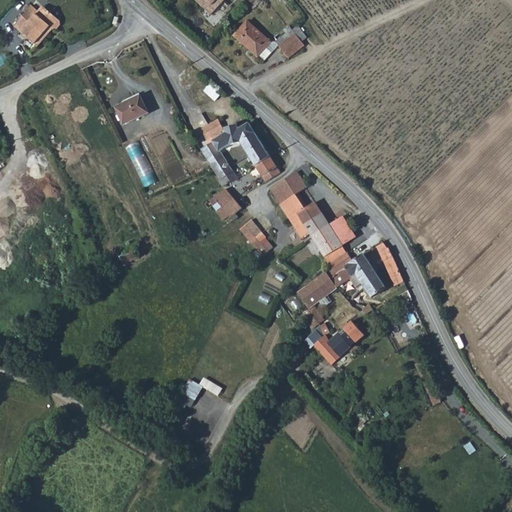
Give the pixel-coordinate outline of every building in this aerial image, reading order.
[(196,0),(211,14),(224,0),(196,0)] [(44,8),(41,12),(46,17),(50,13),(44,8)] [(50,13),(46,17),(41,12),(39,14),(33,9),(15,28),(38,48),(48,37),(46,34),(50,30),(53,33),(57,32),(61,29),(62,26),(60,22),(50,13)] [(257,57),(270,43),(247,22),(235,36),(257,57)] [(301,48),(290,37),(276,52),(285,61),(287,63),(291,58),(301,48)] [(206,93),(219,101),(224,92),(211,84),(206,93)] [(148,116),(139,99),(116,110),(125,127),(148,116)] [(231,146),(240,142),(254,135),(248,124),(239,129),(236,127),(230,132),(229,135),(227,136),(221,123),(202,133),(208,144),(213,142),(215,147),(220,155),(224,152),(231,146)] [(266,183),(279,175),(254,135),(240,142),(266,183)] [(215,147),(202,154),(212,170),(225,163),(220,155),(215,147)] [(145,187),(158,183),(149,152),(136,156),(145,187)] [(214,173),(221,184),(234,177),(225,163),(212,170),(214,173)] [(296,196),(307,189),(297,173),(270,190),(280,206),(296,196)] [(238,184),(234,177),(221,184),(218,186),(221,191),(224,190),(238,184)] [(212,204),(217,212),(222,210),(231,221),(242,211),(226,193),(215,200),(216,202),(212,204)] [(280,206),(301,240),(309,235),(303,224),(320,214),(314,204),(304,209),(296,196),(280,206)] [(204,227),(196,208),(171,219),(179,237),(201,227),(204,227)] [(229,228),(233,224),(231,221),(222,210),(217,212),(228,226),(229,228)] [(303,224),(309,235),(311,238),(328,226),(320,214),(303,224)] [(328,226),(343,247),(354,240),(340,218),(328,226)] [(256,240),(263,237),(252,224),(248,227),(256,240)] [(325,259),(343,247),(328,226),(311,238),(304,243),(316,257),(322,254),(325,259)] [(249,243),(256,240),(248,227),(241,233),(249,243)] [(263,237),(256,240),(262,248),(268,245),(263,237)] [(254,252),(262,248),(256,240),(249,243),(254,252)] [(409,285),(389,242),(381,248),(400,289),(409,285)] [(262,248),(254,252),(261,261),(268,257),(262,248)] [(339,276),(343,273),(352,286),(362,279),(378,300),(392,290),(367,256),(356,263),(349,253),(332,265),(335,270),(339,276)] [(343,273),(339,276),(335,270),(305,294),(317,311),(312,314),(310,320),(320,332),(325,328),(329,322),(320,310),(352,286),(343,273)] [(371,316),(378,312),(375,308),(368,311),(371,316)] [(339,344),(332,338),(331,339),(321,350),(340,368),(347,361),(370,338),(357,325),(339,344)] [(207,378),(203,385),(193,379),(181,401),(194,408),(206,387),(221,396),(225,388),(207,378)]
